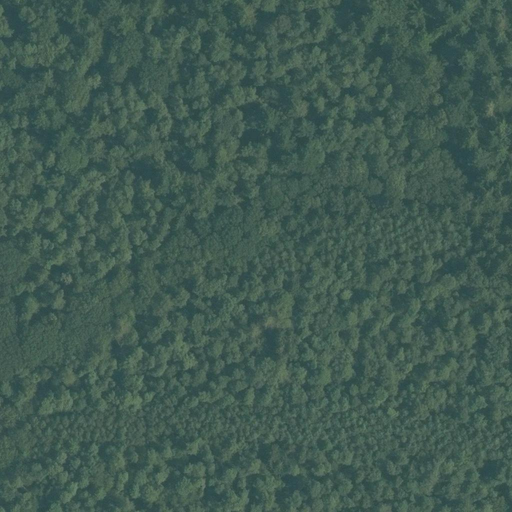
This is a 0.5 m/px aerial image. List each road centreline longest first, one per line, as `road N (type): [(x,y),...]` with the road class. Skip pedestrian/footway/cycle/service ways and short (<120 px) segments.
road 1 (track): [(511,206),(425,181),(336,168),(294,176),(0,345)]
road 2 (track): [(0,256),(14,319),(85,293)]
